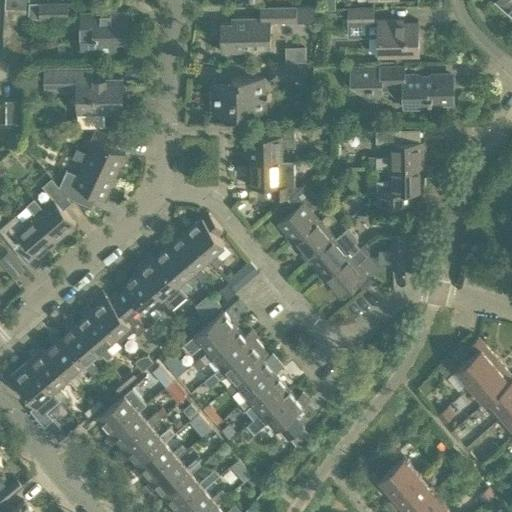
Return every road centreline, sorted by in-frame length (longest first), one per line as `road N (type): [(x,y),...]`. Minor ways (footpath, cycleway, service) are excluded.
road 1 (residential): [(511,313),(437,294),(394,306),(338,349),(209,195),(162,188)]
road 2 (residential): [(162,188),(0,334)]
road 3 (residential): [(162,188),(183,0)]
road 4 (residential): [(93,511),(0,398)]
